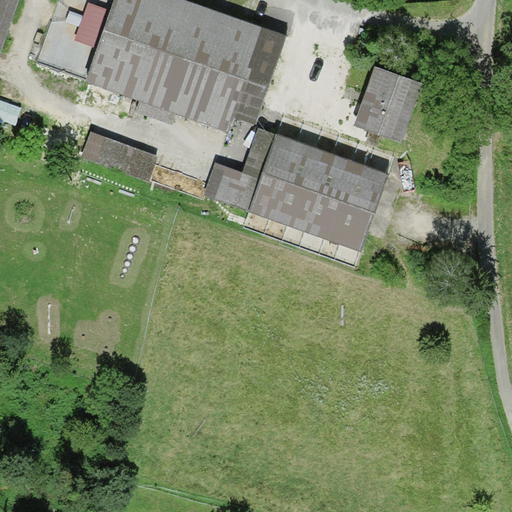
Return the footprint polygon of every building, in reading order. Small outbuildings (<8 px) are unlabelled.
[(0,0),(0,64),(22,0),(0,0)] [(290,38),(182,0),(117,0),(89,83),(231,133),(236,117),(260,125),(290,38)] [(424,84),(379,69),(360,128),(405,142),(424,84)] [(391,175),(265,130),(248,176),(221,166),(210,196),(364,252),(391,175)] [(158,159),(94,137),(87,157),(151,179),(158,159)]
